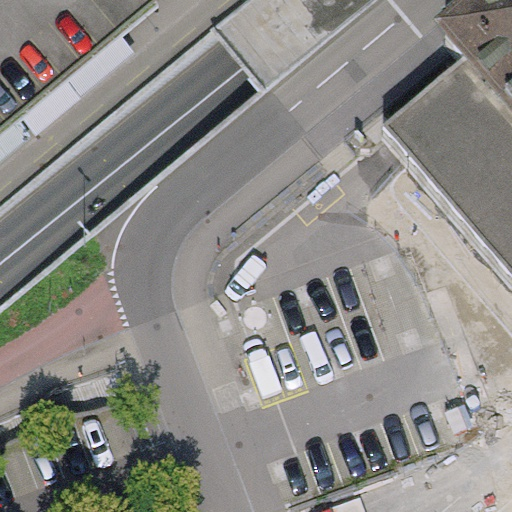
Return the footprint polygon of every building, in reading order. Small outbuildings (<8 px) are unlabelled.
[(0,0),(0,165),(26,145),(155,43),(160,38),(170,31),(159,17),(145,0),(0,0)] [(145,0),(159,17),(178,0),(145,0)] [(385,141),(402,161),(408,168),(511,288),(511,0),(500,0),(476,22),(446,48),(466,71),(385,141)] [(257,303),(262,307),(264,303),(268,300),(263,295),(257,303)] [(290,318),(291,309),(288,303),(282,299),(274,298),(268,300),(264,303),(262,307),(260,313),(262,320),(267,325),(270,327),(277,328),(283,326),(286,324),(290,318)]
